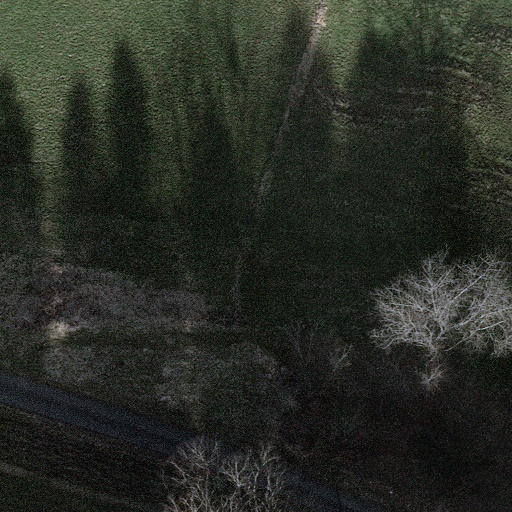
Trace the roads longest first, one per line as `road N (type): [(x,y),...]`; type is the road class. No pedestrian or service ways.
road 1 (track): [(0,364),(111,339),(385,314),(511,320)]
road 2 (unclassified): [(0,383),(357,511)]
